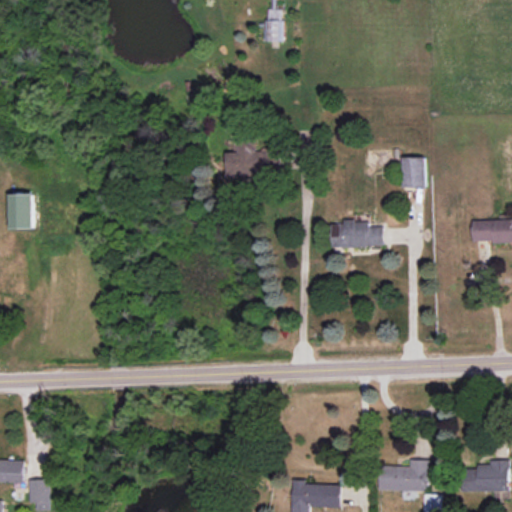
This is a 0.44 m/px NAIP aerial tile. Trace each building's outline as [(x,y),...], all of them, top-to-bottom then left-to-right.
[(268,40),(284,41),(285,9),(268,8),(268,40)] [(228,174),(281,174),(280,151),(257,151),(256,138),(239,138),(239,152),(228,152),(228,174)] [(405,187),(428,187),(427,156),(404,157),(405,187)] [(36,228),(36,193),(11,194),(12,228),(36,228)] [(511,218),(475,220),(475,243),(511,241),(511,218)] [(334,248),(385,245),(384,225),(370,226),(370,220),(332,222),(334,248)] [(0,481),(26,482),(27,460),(0,458),(0,481)] [(430,491),(431,459),(412,459),(411,466),(381,465),(381,490),(430,491)] [(511,460),(491,459),(491,464),(478,464),(478,468),(467,468),(467,491),(510,491),(511,460)] [(32,502),(38,502),(38,511),(52,510),(52,479),(31,479),(32,502)] [(342,507),(342,484),(307,483),(307,479),(295,479),(294,511),(311,511),(312,506),(342,507)] [(425,511),(443,511),(444,494),(426,493),(425,511)]
